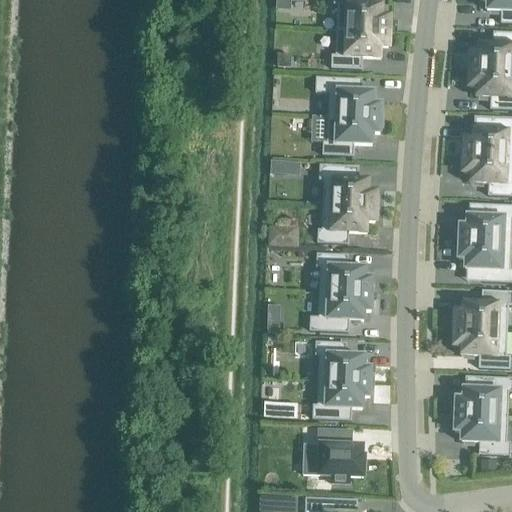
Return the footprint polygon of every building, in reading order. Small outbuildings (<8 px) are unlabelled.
[(338,7),(336,33),(388,35),(389,21),(382,20),(382,9),(363,8),(363,0),(333,0),(334,7),(338,7)] [(511,0),(479,0),(480,3),(486,4),(486,13),(489,14),(499,14),(501,14),(500,26),(511,26),(511,0)] [(388,35),(336,33),(335,59),(331,58),(331,71),(361,72),(361,60),(380,61),(381,49),(388,50),(388,35)] [(470,73),(511,74),(511,36),(493,36),(492,47),(478,47),(477,57),(470,56),(470,73)] [(276,57),(276,71),(290,71),(290,57),(276,57)] [(511,74),(470,73),(469,89),(476,90),(476,100),(492,100),(491,112),(511,113),(511,74)] [(329,96),(328,120),(380,122),(380,112),(380,108),(373,107),(374,95),(360,95),(361,83),(316,81),(315,95),(329,96)] [(380,122),(328,120),(327,145),(323,145),(322,158),(352,159),(353,147),(372,148),(372,136),(379,136),(379,132),(380,122)] [(464,159),(511,161),(511,122),(488,122),(487,134),(472,133),(471,143),(464,143),(464,159)] [(511,161),(464,159),(463,176),(470,176),(469,186),(488,186),(488,198),(511,199),(511,161)] [(270,164),(270,177),(282,178),(282,165),(270,164)] [(323,208),(374,210),(375,200),(375,195),(368,195),(369,183),(354,183),(354,171),(320,169),(320,183),(324,183),(323,208)] [(374,220),(374,210),(323,208),(322,233),(318,233),(317,246),(347,247),(348,235),(366,236),(367,224),(374,224),(374,220)] [(459,229),(458,245),(510,248),(511,222),(511,221),(511,209),(482,208),(481,220),(466,219),(466,229),(459,229)] [(510,248),(458,245),(458,262),(465,262),(464,272),(483,273),(483,285),(511,286),(511,273),(509,273),(510,248)] [(319,295),(371,298),(372,281),(365,281),(365,271),(346,271),(347,258),(317,257),(316,270),(320,270),(319,295)] [(455,315),(454,332),(506,334),(507,308),(511,308),(511,296),(482,294),(481,306),(462,305),(462,315),(455,315)] [(370,314),(371,298),(319,295),(318,321),(310,320),(310,334),(347,335),(348,323),(363,324),(363,314),(370,314)] [(506,334),(454,332),(454,348),(461,348),(460,358),(479,359),(478,371),(508,372),(509,360),(505,359),(506,334)] [(319,358),(318,383),(370,386),(370,371),(363,371),(364,359),(345,359),(345,346),(315,345),(315,358),(319,358)] [(455,402),(455,418),(506,420),(507,395),(511,395),(511,382),(482,381),(482,393),(463,392),(462,402),(455,402)] [(370,386),(318,383),(317,409),(313,408),(312,422),(350,423),(351,412),(361,412),(362,400),(369,401),(370,386)] [(264,405),(263,420),(278,421),(279,406),(264,405)] [(473,445),(479,445),(479,458),(509,459),(509,446),(505,446),(506,420),(455,418),(454,435),(461,435),(460,445),(464,445),(465,445),(472,445),(472,446),(473,446),(473,445)] [(318,433),(317,450),(319,450),(318,478),(330,479),(330,486),(348,487),(349,480),(362,480),(363,460),(361,460),(361,450),(350,450),(351,434),(318,433)] [(496,463),(478,463),(478,476),(497,475),(496,463)] [(260,499),(259,511),(296,511),(297,501),(260,499)] [(305,502),(304,511),(356,511),(356,504),(305,502)]
